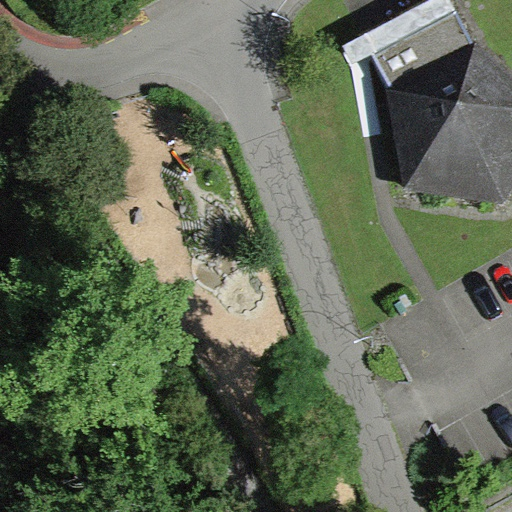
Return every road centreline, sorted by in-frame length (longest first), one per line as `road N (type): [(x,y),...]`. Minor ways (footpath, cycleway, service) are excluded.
road 1 (residential): [(398,511),(371,427),(192,13)]
road 2 (residential): [(192,13),(78,78),(43,80),(0,49)]
